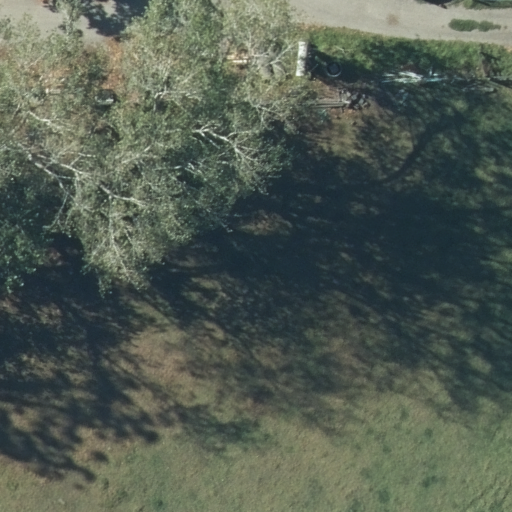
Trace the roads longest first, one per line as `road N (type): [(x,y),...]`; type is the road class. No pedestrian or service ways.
road 1 (track): [(0,12),(31,21),(185,12)]
road 2 (track): [(511,32),(356,0)]
